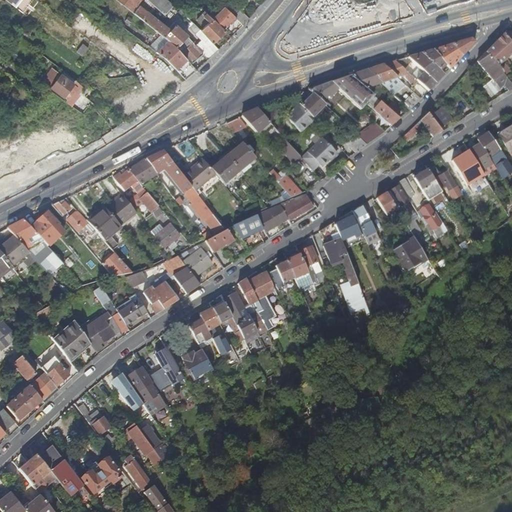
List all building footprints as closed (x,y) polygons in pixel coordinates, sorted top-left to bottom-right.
[(99,9),(106,0),(98,0),(94,6),(99,9)] [(114,0),(130,12),(131,10),(139,0),(150,0),(167,14),(174,6),(167,0),(114,0)] [(235,17),(234,16),(225,8),(224,7),(212,20),(222,30),(235,17)] [(186,36),(175,26),(168,31),(140,8),(135,13),(134,15),(161,36),(167,41),(176,48),(190,64),(202,54),(196,48),(186,36)] [(244,26),(249,20),(239,10),(234,16),(235,17),(244,26)] [(212,44),(224,32),(222,30),(212,20),(208,16),(204,12),(199,17),(201,19),(203,18),(208,23),(200,31),(207,38),(212,44)] [(196,35),(200,31),(196,27),(190,21),(186,25),(196,35)] [(204,41),(207,38),(200,31),(196,35),(204,41)] [(511,44),(504,34),(486,52),(498,67),(503,62),(510,57),(511,58),(511,44)] [(150,48),(156,53),(167,41),(161,36),(150,48)] [(208,60),(218,50),(212,44),(207,38),(204,41),(196,48),(202,54),(208,60)] [(470,40),(434,50),(449,70),(475,43),(470,40)] [(190,64),(176,48),(167,41),(156,53),(158,54),(167,61),(185,80),(196,71),(190,64)] [(434,50),(421,54),(424,57),(444,76),(449,70),(434,50)] [(498,67),(486,52),(477,62),(493,81),(500,89),(505,85),(511,92),(511,91),(511,84),(506,77),(498,67)] [(409,57),(395,62),(404,69),(412,61),(412,60),(409,57)] [(412,60),(412,61),(424,73),(436,84),(444,76),(424,57),(412,60)] [(395,62),(384,65),(398,77),(404,75),(406,80),(413,87),(418,82),(416,81),(404,69),(395,62)] [(503,62),(498,67),(506,77),(511,72),(503,62)] [(384,65),(368,70),(381,83),(392,79),(401,89),(394,96),(410,110),(421,100),(416,95),(397,78),(398,77),(384,65)] [(368,70),(351,76),(365,89),(381,83),(368,70)] [(416,81),(418,82),(421,85),(424,87),(429,92),(436,84),(424,73),(416,81)] [(351,76),(330,83),(338,90),(357,108),(364,101),(367,104),(374,97),(365,89),(351,76)] [(500,89),(493,81),(487,85),(496,96),(501,91),(500,89)] [(330,83),(310,90),(311,92),(324,105),(326,103),(324,101),(328,97),(329,98),(338,90),(330,83)] [(311,96),(301,107),(312,119),(325,106),(324,105),(311,92),(309,94),(311,96)] [(374,97),(367,104),(373,110),(380,102),(374,97)] [(391,101),(385,107),(395,116),(401,110),(391,101)] [(380,102),(373,110),(391,127),(400,120),(395,116),(385,107),(380,102)] [(299,105),(286,116),(301,132),(313,120),(312,119),(301,107),(299,105)] [(442,108),(430,118),(440,130),(452,121),(442,108)] [(258,110),(241,117),(257,134),(269,123),(258,110)] [(430,118),(428,114),(420,121),(433,138),(442,133),(440,130),(430,118)] [(301,132),(286,116),(286,117),(300,132),(301,132)] [(239,118),(225,123),(233,133),(246,127),(239,118)] [(384,133),(374,123),(356,136),(366,146),(384,133)] [(420,129),(417,124),(400,140),(404,144),(420,129)] [(511,152),(511,127),(499,136),(510,154),(511,152)] [(356,136),(350,130),(341,139),(355,154),(366,146),(356,136)] [(494,157),(501,152),(488,133),(478,140),(480,144),(493,164),(496,161),(494,157)] [(300,157),(281,137),(276,141),(295,162),(300,157)] [(322,139),(314,146),(328,161),(336,154),(322,139)] [(242,143),(227,156),(239,171),(255,158),(242,143)] [(486,175),(496,169),(493,164),(480,144),(470,151),(486,175)] [(301,159),(313,172),(319,166),(321,168),(328,161),(314,146),(301,159)] [(162,151),(145,160),(157,175),(165,168),(185,193),(184,194),(192,204),(190,206),(202,221),(206,219),(213,227),(219,224),(197,196),(194,192),(182,176),(162,151)] [(484,177),(486,175),(470,151),(464,155),(453,162),(464,180),(480,169),(484,177)] [(388,152),(383,155),(390,163),(394,160),(388,152)] [(239,171),(227,156),(211,169),(224,184),(239,171)] [(145,160),(128,171),(140,186),(157,175),(145,160)] [(203,160),(182,176),(194,192),(216,175),(203,160)] [(429,170),(434,180),(441,177),(434,167),(429,170)] [(273,170),(269,173),(273,178),(290,198),(291,198),(302,194),(285,175),(284,175),(280,179),(277,175),(273,170)] [(414,179),(422,191),(428,201),(442,192),(440,190),(434,180),(429,170),(414,179)] [(140,186),(128,171),(122,176),(120,174),(113,178),(124,192),(131,186),(137,194),(136,195),(143,204),(138,209),(142,214),(148,209),(151,213),(158,207),(147,194),(145,192),(140,186)] [(448,172),(441,177),(434,180),(440,190),(446,186),(450,192),(455,199),(461,194),(457,187),(448,172)] [(263,177),(259,173),(253,178),(256,182),(263,177)] [(216,175),(194,192),(197,196),(218,179),(216,175)] [(398,184),(408,200),(414,196),(404,180),(398,184)] [(467,202),(474,198),(467,185),(460,189),(462,193),(467,202)] [(388,196),(397,209),(407,203),(408,203),(398,186),(391,191),(392,193),(388,196)] [(388,196),(387,193),(376,199),(387,216),(397,209),(388,196)] [(143,204),(136,195),(131,200),(138,209),(143,204)] [(306,195),(293,200),(295,205),(305,199),(306,200),(308,200),(307,198),(306,195)] [(106,210),(121,227),(136,213),(122,196),(106,210)] [(467,202),(472,208),(478,204),(474,198),(467,202)] [(293,200),(280,206),(284,213),(286,212),(290,221),(312,207),(308,200),(306,200),(305,199),(295,205),(293,200)] [(58,203),(51,206),(65,222),(67,220),(77,233),(85,226),(88,229),(87,230),(91,235),(95,232),(89,225),(78,213),(76,214),(75,213),(71,217),(69,215),(68,215),(67,213),(70,210),(65,204),(62,207),(58,203)] [(403,220),(408,217),(414,214),(407,203),(397,209),(403,220)] [(420,219),(429,232),(433,230),(441,225),(429,205),(419,211),(423,218),(420,219)] [(284,213),(280,206),(257,216),(266,232),(287,219),(284,213)] [(366,238),(376,233),(364,208),(362,206),(352,211),(366,238)] [(162,212),(159,208),(152,213),(156,217),(162,212)] [(89,225),(95,232),(105,242),(121,227),(106,210),(89,225)] [(36,235),(41,240),(47,234),(49,236),(50,235),(48,233),(57,225),(59,227),(60,226),(47,212),(30,227),(36,235)] [(262,229),(256,216),(233,228),(243,243),(250,238),(249,236),(262,229)] [(403,220),(414,236),(421,232),(414,221),(412,223),(408,217),(403,220)] [(335,226),(341,241),(360,232),(353,218),(335,226)] [(7,228),(14,236),(20,243),(36,235),(30,227),(24,220),(7,228)] [(362,293),(359,283),(341,241),(335,226),(334,223),(328,226),(342,261),(351,282),(362,310),(368,308),(362,293)] [(438,238),(447,231),(442,223),(441,225),(433,230),(438,238)] [(219,224),(213,227),(217,233),(223,230),(219,224)] [(164,250),(170,257),(173,256),(175,255),(168,247),(179,237),(170,226),(155,237),(164,250)] [(328,226),(321,231),(327,245),(323,246),(332,266),(342,261),(328,226)] [(210,250),(212,253),(225,245),(226,246),(234,241),(227,231),(205,243),(210,250)] [(369,245),(380,239),(376,233),(366,238),(369,245)] [(24,248),(41,240),(36,235),(20,243),(24,248)] [(0,247),(0,252),(11,267),(28,252),(24,248),(20,243),(14,236),(0,247)] [(407,273),(428,260),(415,238),(393,251),(407,273)] [(207,252),(210,250),(205,243),(198,246),(201,250),(209,259),(212,257),(207,252)] [(191,257),(201,250),(198,246),(187,252),(191,257)] [(308,272),(309,276),(315,274),(311,265),(318,262),(311,247),(300,252),(307,267),(306,268),(308,272)] [(187,269),(193,278),(212,264),(209,259),(201,250),(191,257),(184,262),(182,263),(187,269)] [(0,275),(11,267),(0,252),(0,275)] [(178,257),(182,263),(184,262),(191,257),(187,252),(178,257)] [(102,264),(113,277),(133,274),(114,253),(102,264)] [(308,272),(306,268),(300,256),(287,262),(295,279),(301,276),(308,272)] [(165,283),(173,277),(187,269),(182,263),(178,257),(164,263),(170,272),(156,281),(153,284),(154,286),(143,295),(145,294),(165,283)] [(295,279),(287,262),(275,267),(276,269),(284,284),(295,279)] [(186,296),(200,286),(193,278),(187,269),(173,277),(186,296)] [(282,288),(285,287),(284,284),(276,269),(269,273),(279,292),(283,290),(282,288)] [(147,282),(142,272),(125,279),(131,289),(147,282)] [(263,297),(275,290),(266,273),(257,278),(259,282),(249,287),(246,279),(238,284),(249,305),(250,306),(251,305),(254,304),(257,308),(256,308),(268,331),(274,328),(264,310),(268,308),(263,297)] [(352,315),(362,310),(351,282),(340,286),(352,315)] [(156,316),(178,301),(165,283),(145,294),(143,295),(151,306),(150,307),(156,316)] [(124,332),(128,330),(126,327),(117,314),(118,314),(115,310),(110,313),(105,304),(110,301),(101,287),(93,293),(108,313),(120,331),(122,329),(124,332)] [(288,293),(294,304),(296,303),(295,301),(297,300),(293,291),(288,293)] [(246,344),(260,337),(259,335),(254,325),(246,310),(244,310),(235,294),(223,301),(224,303),(244,340),(246,344)] [(141,318),(147,314),(135,295),(129,299),(133,304),(130,306),(129,305),(120,310),(121,312),(118,314),(117,314),(126,327),(140,317),(141,318)] [(212,310),(220,324),(228,320),(240,342),(244,340),(224,303),(212,310)] [(254,325),(259,322),(251,305),(250,306),(249,305),(245,307),(246,310),(254,325)] [(34,315),(40,323),(55,312),(51,307),(34,315)] [(214,328),(220,324),(212,310),(200,317),(202,321),(209,334),(214,344),(216,343),(222,355),(224,353),(230,350),(224,339),(220,341),(218,338),(219,338),(214,328)] [(107,340),(120,332),(120,331),(108,313),(81,331),(88,342),(89,341),(97,354),(102,350),(100,347),(108,342),(107,340)] [(288,331),(293,328),(289,320),(284,322),(288,331)] [(209,334),(202,321),(189,328),(199,346),(207,341),(205,336),(209,334)] [(0,351),(16,338),(3,322),(0,324),(0,351)] [(254,325),(259,335),(265,332),(259,322),(254,325)] [(55,342),(70,363),(90,345),(88,342),(81,331),(76,324),(55,342)] [(110,344),(108,342),(100,347),(102,350),(110,344)] [(173,386),(183,379),(173,362),(172,363),(161,347),(153,351),(163,368),(162,369),(173,386)] [(193,381),(212,370),(202,352),(194,356),(192,353),(182,359),(193,381)] [(37,374),(22,357),(15,363),(29,381),(37,374)] [(47,376),(57,388),(68,378),(70,376),(64,369),(60,364),(47,376)] [(152,415),(166,406),(141,368),(127,378),(152,415)] [(45,405),(59,391),(57,388),(47,376),(45,374),(7,407),(19,421),(42,401),(45,405)] [(143,420),(150,415),(122,376),(113,383),(139,420),(142,418),(143,420)] [(115,398),(106,386),(100,391),(109,403),(115,398)] [(195,405),(188,409),(200,429),(207,424),(195,405)] [(0,428),(5,434),(16,423),(4,410),(0,413),(0,428)] [(88,416),(86,417),(92,425),(93,425),(100,435),(110,427),(98,411),(90,417),(88,416)] [(158,456),(163,463),(170,458),(152,432),(149,428),(147,426),(142,429),(137,422),(135,424),(135,425),(137,427),(158,456)] [(128,438),(131,436),(128,433),(137,427),(135,425),(124,432),(128,438)] [(152,460),(158,456),(137,427),(128,433),(131,436),(145,456),(147,455),(152,460)] [(110,435),(103,440),(110,448),(116,444),(110,435)] [(210,447),(221,465),(228,461),(216,442),(210,447)] [(70,494),(82,485),(65,463),(64,463),(52,446),(38,456),(57,479),(70,494)] [(38,456),(36,455),(27,462),(42,479),(48,486),(57,479),(38,456)] [(96,477),(92,472),(83,479),(94,494),(111,481),(113,484),(122,477),(108,459),(99,466),(100,466),(103,471),(96,477)] [(135,461),(128,466),(133,472),(130,473),(135,479),(137,477),(142,485),(148,480),(135,461)] [(42,479),(27,462),(19,469),(34,486),(42,479)] [(100,466),(92,472),(96,477),(103,471),(100,466)] [(154,488),(147,492),(151,497),(149,499),(154,505),(156,503),(161,511),(168,506),(154,488)] [(12,494),(0,504),(0,510),(1,511),(22,511),(25,510),(12,494)] [(55,511),(43,497),(26,510),(27,511),(55,511)]
